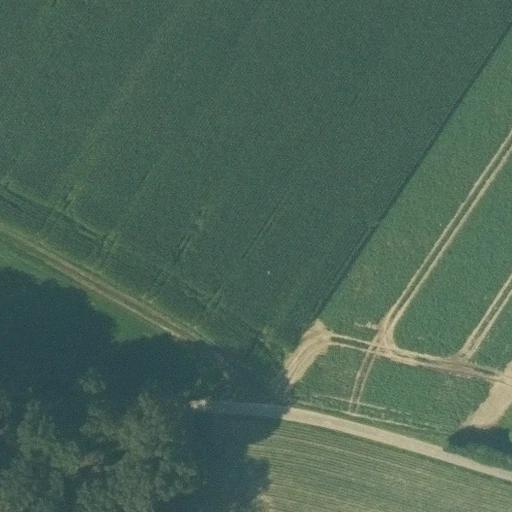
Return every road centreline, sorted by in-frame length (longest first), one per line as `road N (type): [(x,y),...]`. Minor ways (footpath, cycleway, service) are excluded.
road 1 (unclassified): [(511,473),(281,410),(0,390)]
road 2 (track): [(0,237),(217,363),(247,387),(258,409)]
